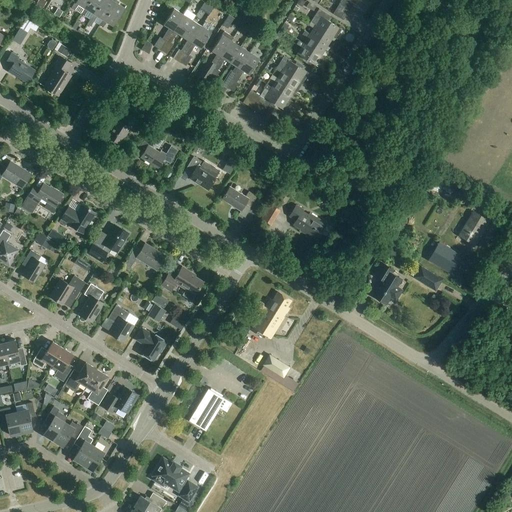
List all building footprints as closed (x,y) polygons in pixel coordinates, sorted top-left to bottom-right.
[(38,0),(36,4),(43,8),(47,2),(42,0),(38,0)] [(85,10),(91,0),(77,0),(75,4),(74,3),(71,8),(75,10),(78,6),(83,9),(85,10)] [(94,16),(103,0),(91,0),(85,10),(83,9),(80,14),(84,16),(87,11),(93,15),(94,16)] [(104,21),(116,1),(114,0),(103,0),(94,16),(93,15),(87,25),(91,27),(97,17),(102,21),(104,21)] [(349,11),(352,6),(342,0),(339,5),(349,11)] [(104,21),(102,21),(99,26),(103,28),(106,23),(113,27),(126,7),(116,1),(104,21)] [(336,10),(346,16),(349,11),(339,5),(336,10)] [(58,9),(54,15),(59,18),(63,12),(58,9)] [(160,50),(183,15),(173,9),(163,25),(169,28),(162,39),(160,38),(155,47),(160,50)] [(315,26),(335,39),(341,30),(328,21),(330,17),(318,10),(314,16),(315,17),(311,22),(316,25),(315,26)] [(333,15),(343,21),(346,16),(336,10),(333,15)] [(182,37),(192,21),(183,15),(160,50),(167,54),(172,46),(170,44),(177,34),(182,37)] [(291,24),(295,18),(289,15),(286,20),(291,24)] [(184,53),(201,27),(192,21),(182,37),(188,41),(181,51),(179,50),(173,58),(179,62),(184,53)] [(316,25),(311,22),(308,25),(313,29),(310,34),(309,36),(329,48),(335,39),(315,26),(316,25)] [(195,45),(200,49),(202,46),(211,33),(201,27),(184,53),(188,56),(195,45)] [(20,28),(13,40),(20,45),(27,33),(20,28)] [(309,36),(310,34),(305,31),(302,35),(307,38),(304,43),(303,45),(323,58),(329,48),(309,36)] [(205,81),(208,76),(214,68),(231,41),(233,38),(224,32),(212,51),(217,54),(210,65),(208,64),(199,77),(205,81)] [(211,33),(202,46),(205,48),(214,35),(211,33)] [(303,45),(304,43),(296,38),(294,42),(302,47),(297,54),(317,67),(323,58),(303,45)] [(49,41),(47,44),(47,48),(52,50),(56,43),(52,40),(49,41)] [(230,63),(240,47),(231,41),(214,68),(208,76),(215,80),(220,72),(218,70),(225,59),(230,63)] [(62,44),(57,51),(66,57),(70,50),(62,44)] [(232,80),(249,53),(240,47),(230,63),(236,66),(233,71),(231,69),(227,76),(229,77),(232,80)] [(249,53),(232,80),(236,82),(243,71),(249,75),(259,59),(249,53)] [(27,83),(34,71),(17,60),(17,58),(11,54),(5,63),(11,67),(8,72),(14,76),(14,75),(27,83)] [(282,71),(302,84),(309,73),(289,61),(290,60),(284,56),(281,60),(282,60),(278,66),(283,69),(282,71)] [(58,97),(71,76),(66,73),(71,65),(60,58),(54,68),(55,69),(43,87),(58,97)] [(283,69),(278,66),(276,70),(281,73),(277,78),(276,80),(296,93),(302,84),(282,71),(283,69)] [(0,82),(10,88),(14,82),(0,73),(0,82)] [(276,80),(277,78),(272,75),(270,79),(275,82),(271,88),(270,89),(291,102),(296,93),(276,80)] [(270,89),(271,88),(266,84),(264,88),(269,92),(264,99),(265,99),(271,103),(276,106),(285,112),(291,102),(270,89)] [(248,106),(256,93),(251,90),(243,103),(248,106)] [(253,109),(261,97),(256,93),(248,106),(253,109)] [(265,99),(264,99),(261,97),(253,109),(258,112),(265,99)] [(141,99),(136,106),(149,114),(154,107),(142,100),(141,99)] [(263,115),(271,103),(265,99),(258,112),(263,115)] [(70,113),(72,104),(66,103),(63,112),(70,113)] [(268,119),(276,106),(271,103),(263,115),(268,119)] [(132,131),(138,121),(127,115),(122,124),(116,121),(106,137),(119,145),(129,129),(132,131)] [(159,153),(150,148),(158,136),(149,131),(144,140),(149,144),(140,158),(157,169),(158,167),(160,169),(163,163),(161,162),(162,160),(169,164),(177,151),(170,146),(165,154),(160,151),(159,153)] [(233,156),(229,162),(236,166),(239,160),(233,156)] [(207,191),(215,178),(199,168),(203,163),(193,157),(185,169),(192,174),(189,179),(207,191)] [(30,175),(10,162),(6,169),(2,176),(22,189),(30,175)] [(26,199),(21,207),(31,214),(36,205),(40,199),(47,203),(44,208),(54,214),(57,209),(55,208),(63,195),(55,190),(55,191),(43,184),(39,191),(33,188),(26,199)] [(245,197),(229,187),(221,200),(240,211),(244,206),(249,209),(256,197),(248,192),(245,197)] [(13,213),(15,206),(6,203),(4,211),(13,213)] [(270,227),(280,211),(270,204),(260,221),(270,227)] [(95,213),(82,205),(78,212),(68,206),(58,222),(65,226),(66,224),(83,234),(86,228),(89,229),(93,223),(90,221),(95,213)] [(325,226),(301,212),(303,210),(296,206),(289,216),(295,220),(293,225),(317,239),(320,234),(326,237),(331,228),(326,225),(325,226)] [(19,219),(23,213),(17,209),(13,215),(19,219)] [(457,236),(473,245),(487,220),(472,211),(457,236)] [(9,232),(13,227),(6,223),(3,228),(9,232)] [(286,241),(294,236),(286,223),(278,228),(286,241)] [(87,248),(83,254),(100,265),(107,253),(111,249),(117,253),(129,234),(117,227),(110,238),(108,237),(100,249),(91,244),(88,249),(87,248)] [(3,230),(0,234),(0,244),(1,245),(0,246),(0,259),(2,261),(2,262),(9,267),(14,259),(13,258),(18,251),(6,243),(10,235),(3,230)] [(51,230),(47,237),(54,241),(58,234),(51,230)] [(39,234),(35,240),(46,247),(50,240),(39,234)] [(428,260),(450,273),(461,256),(439,242),(428,260)] [(165,257),(145,244),(141,251),(135,247),(122,268),(128,271),(136,258),(156,271),(165,257)] [(380,254),(384,257),(386,255),(390,249),(390,248),(386,245),(380,254)] [(390,249),(386,255),(393,260),(397,254),(390,249)] [(34,283),(45,265),(38,261),(41,257),(30,250),(26,257),(31,260),(22,275),(34,283)] [(85,261),(81,267),(87,271),(91,265),(85,261)] [(375,276),(382,280),(372,296),(386,304),(390,297),(396,300),(402,290),(397,287),(401,279),(391,273),(393,270),(383,263),(375,276)] [(203,282),(191,275),(192,273),(182,267),(175,277),(168,273),(160,286),(170,292),(175,284),(194,296),(203,282)] [(442,280),(421,267),(414,278),(435,291),(442,280)] [(69,308),(84,283),(74,276),(68,285),(60,280),(50,297),(62,305),(63,304),(69,308)] [(92,323),(103,304),(98,301),(103,292),(90,284),(84,295),(89,298),(78,315),(92,323)] [(257,299),(251,308),(261,314),(253,327),(267,335),(272,338),(289,309),(287,307),(291,301),(277,293),(273,300),(270,299),(266,305),(257,299)] [(148,312),(153,306),(147,302),(143,309),(148,312)] [(132,313),(135,307),(129,304),(126,311),(132,313)] [(159,323),(166,312),(154,305),(148,316),(159,323)] [(123,343),(133,326),(124,320),(129,314),(116,306),(107,319),(115,323),(109,334),(123,343)] [(81,328),(78,336),(84,338),(87,331),(81,328)] [(151,335),(142,329),(135,340),(145,346),(140,353),(153,361),(158,353),(159,354),(166,343),(152,334),(151,335)] [(240,339),(236,347),(246,352),(250,344),(240,339)] [(3,343),(7,363),(19,361),(20,366),(26,365),(23,350),(17,351),(14,340),(9,341),(9,342),(3,344),(3,343)] [(52,366),(62,349),(52,342),(47,351),(41,348),(33,360),(33,363),(41,369),(46,362),(52,366)] [(62,349),(52,366),(58,369),(54,376),(63,382),(72,367),(67,364),(73,355),(62,349)] [(290,368),(269,354),(262,365),(283,378),(290,368)] [(86,387),(96,370),(85,363),(79,374),(73,370),(64,384),(75,391),(80,383),(86,387)] [(96,370),(86,387),(92,390),(87,399),(98,406),(107,391),(101,387),(107,377),(96,370)] [(111,413),(113,410),(116,412),(115,413),(123,418),(126,413),(127,414),(138,396),(130,391),(125,388),(118,399),(110,394),(102,407),(111,413)] [(223,396),(210,388),(209,390),(208,389),(188,421),(205,432),(220,409),(226,413),(232,404),(221,397),(223,396)] [(16,413),(21,433),(32,431),(29,418),(35,417),(32,403),(26,404),(27,410),(16,413)] [(53,440),(64,423),(59,420),(61,415),(57,412),(59,410),(53,406),(45,420),(50,424),(43,435),(53,440)] [(21,433),(16,413),(11,414),(10,408),(0,409),(0,419),(1,424),(7,423),(10,435),(21,433)] [(94,414),(91,419),(96,423),(100,417),(94,414)] [(64,423),(53,440),(62,446),(69,435),(74,439),(82,426),(77,423),(76,425),(71,422),(69,426),(64,423)] [(175,424),(169,435),(181,441),(187,431),(175,424)] [(83,465),(94,447),(89,444),(92,440),(88,437),(91,431),(84,426),(73,444),(80,448),(73,459),(83,465)] [(107,439),(111,433),(101,427),(98,433),(107,439)] [(94,447),(83,465),(92,471),(103,453),(94,447)] [(197,487),(184,480),(188,474),(163,459),(154,474),(157,476),(155,481),(162,486),(165,481),(185,493),(182,498),(188,501),(197,487)] [(133,506),(142,511),(153,511),(154,511),(155,511),(159,511),(166,502),(152,493),(149,498),(146,496),(144,499),(140,496),(134,506),(133,506)]
